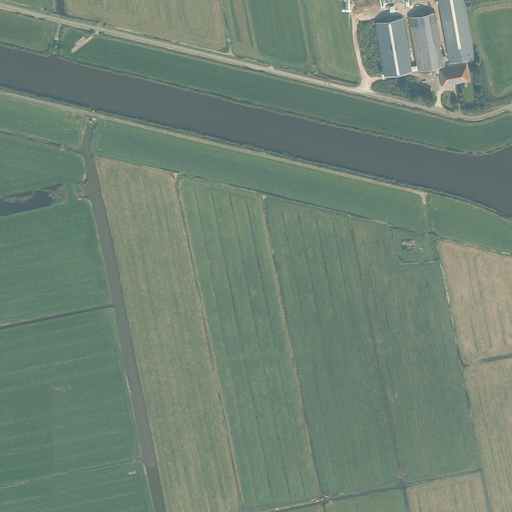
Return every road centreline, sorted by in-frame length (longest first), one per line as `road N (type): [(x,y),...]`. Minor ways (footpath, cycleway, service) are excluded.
road 1 (unclassified): [(511,104),(466,117),(0,5)]
road 2 (track): [(421,194),(0,92)]
road 3 (track): [(433,0),(435,7),(351,19),(360,91)]
